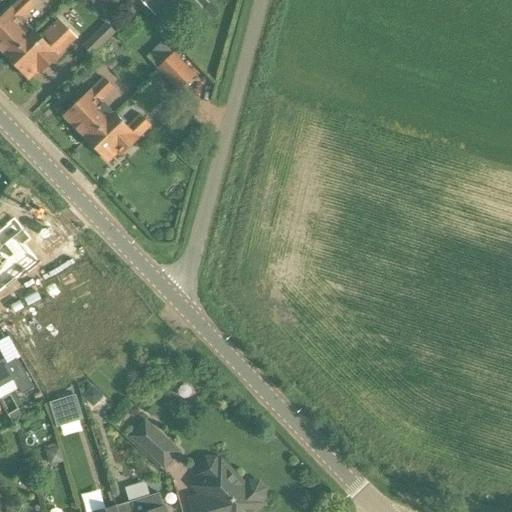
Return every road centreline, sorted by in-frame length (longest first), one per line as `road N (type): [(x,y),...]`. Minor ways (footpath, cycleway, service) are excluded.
road 1 (unclassified): [(180,302),(260,0)]
road 2 (tertiary): [(381,511),(180,302)]
road 3 (tertiary): [(180,302),(0,118)]
